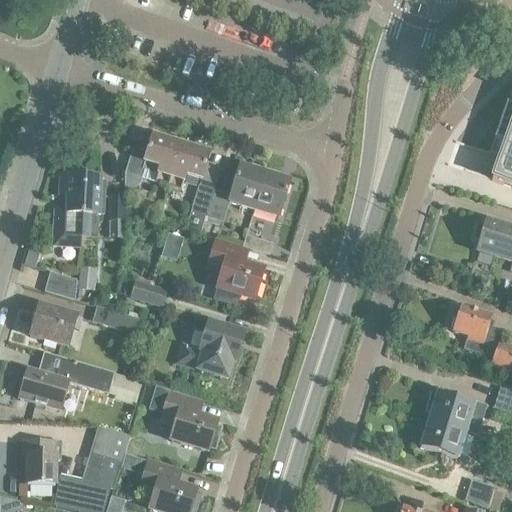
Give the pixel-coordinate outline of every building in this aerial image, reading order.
[(500,160),(492,184),(511,190),(511,109),(506,108),(494,143),(505,147),(500,160)] [(127,174),(126,176),(127,176),(142,181),(145,172),(158,176),(155,185),(168,189),(181,147),(153,138),(148,155),(134,151),(127,174)] [(181,147),(168,189),(182,193),(184,185),(185,186),(187,178),(201,183),(202,183),(208,165),(211,156),(213,150),(197,145),(195,151),(181,147)] [(254,212),(267,173),(252,168),(251,172),(241,169),(230,205),(254,212)] [(267,173),(254,212),(279,220),(290,184),(280,181),(281,177),(267,173)] [(69,177),(69,181),(60,181),(59,197),(67,198),(66,214),(55,213),(53,248),(80,250),(80,240),(85,178),(69,177)] [(82,216),(80,240),(81,240),(97,241),(98,217),(98,215),(103,215),(105,183),(100,183),(100,182),(100,179),(85,178),(82,216)] [(205,220),(214,192),(199,187),(190,215),(205,220)] [(214,192),(205,220),(223,225),(231,197),(214,192)] [(108,198),(108,224),(126,224),(126,199),(108,198)] [(206,220),(205,220),(191,216),(186,232),(200,237),(204,224),(206,220)] [(478,227),(474,241),(479,243),(480,244),(477,255),(511,265),(511,262),(511,230),(487,223),(486,227),(478,227)] [(244,249),(270,258),(274,247),(247,238),(244,249)] [(214,240),(205,271),(219,275),(221,268),(225,270),(218,292),(256,304),(265,274),(237,265),(242,249),(214,240)] [(29,258),(26,267),(34,270),(36,265),(34,260),(29,258)] [(77,291),(78,291),(94,293),(96,272),(79,270),(77,291)] [(74,303),(74,300),(76,283),(50,275),(44,294),(74,303)] [(168,293),(135,283),(130,301),(163,311),(168,293)] [(78,319),(40,307),(30,338),(69,350),(78,319)] [(453,319),(451,326),(454,330),(453,334),(468,339),(464,351),(481,356),(484,348),(495,352),(490,370),(511,376),(511,350),(500,346),(503,335),(489,330),(492,320),(461,310),(458,318),(453,319)] [(182,346),(176,366),(197,374),(210,378),(221,382),(221,384),(229,386),(233,372),(231,371),(234,364),(236,365),(245,337),(209,326),(201,352),(182,346)] [(57,381),(52,380),(28,372),(19,401),(59,413),(68,386),(108,398),(114,377),(64,361),(57,381)] [(511,378),(497,373),(492,385),(511,392),(511,378)] [(147,388),(141,409),(149,412),(155,391),(147,388)] [(511,393),(500,389),(493,411),(511,416),(511,393)] [(169,393),(160,423),(175,427),(170,443),(209,455),(210,451),(215,453),(222,430),(217,428),(218,425),(193,417),(198,402),(169,393)] [(431,395),(425,414),(431,416),(429,424),(464,434),(477,439),(487,408),(473,404),(472,408),(431,395)] [(429,424),(421,450),(455,461),(464,434),(429,424)] [(86,470),(82,482),(106,490),(113,492),(120,470),(125,457),(130,439),(99,429),(94,445),(86,470)] [(22,443),(22,459),(26,459),(25,487),(25,488),(28,488),(57,489),(58,464),(61,464),(61,444),(22,443)] [(125,457),(120,470),(144,478),(148,464),(125,457)] [(144,478),(140,491),(154,496),(148,511),(196,511),(201,500),(195,498),(197,494),(178,488),(171,486),(175,473),(148,464),(144,478)] [(104,511),(111,491),(82,482),(60,478),(53,510),(65,511),(104,511)] [(487,511),(492,494),(494,490),(470,483),(465,502),(487,511)] [(18,500),(18,501),(28,503),(28,502),(28,501),(28,495),(28,488),(25,488),(25,487),(18,487),(18,500)] [(511,511),(511,497),(509,496),(503,511),(511,511)] [(0,499),(0,511),(23,511),(23,505),(0,499)]
